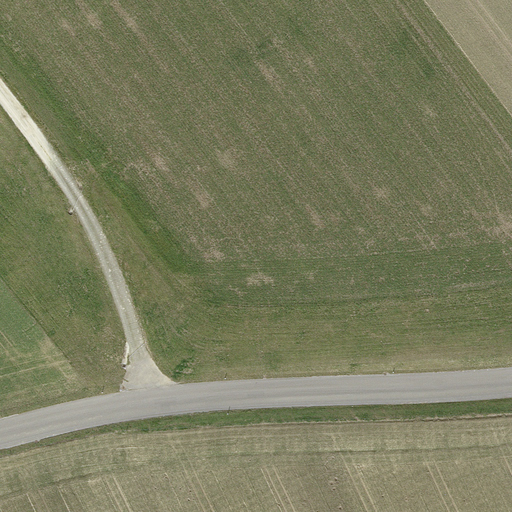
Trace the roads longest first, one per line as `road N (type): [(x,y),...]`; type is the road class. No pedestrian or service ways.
road 1 (tertiary): [(511,380),(146,401),(0,433)]
road 2 (track): [(146,401),(137,343),(105,253),(58,167),(0,91)]
